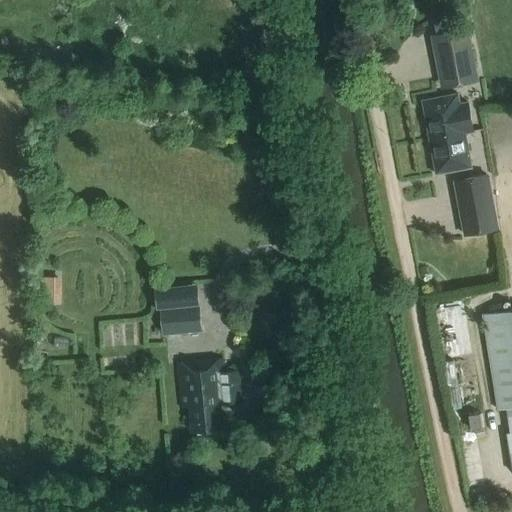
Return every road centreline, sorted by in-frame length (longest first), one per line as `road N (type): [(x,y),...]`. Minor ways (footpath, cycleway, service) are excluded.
road 1 (unclassified): [(365,511),(273,0)]
road 2 (track): [(461,511),(369,97)]
